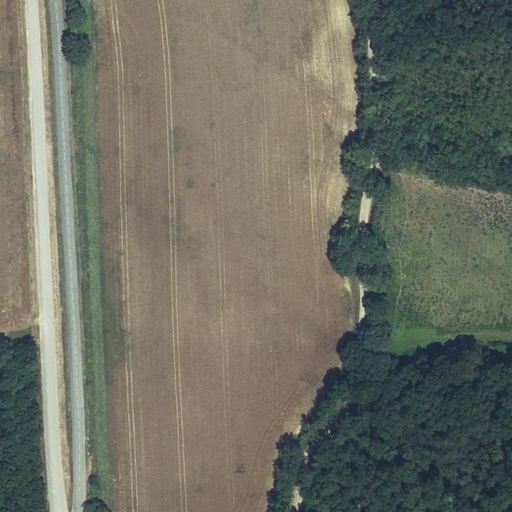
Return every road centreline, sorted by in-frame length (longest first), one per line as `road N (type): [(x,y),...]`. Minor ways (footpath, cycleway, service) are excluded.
road 1 (track): [(296,511),(316,441),(366,373),(361,262),(377,164),(375,0)]
road 2 (unclassified): [(53,0),(79,511)]
